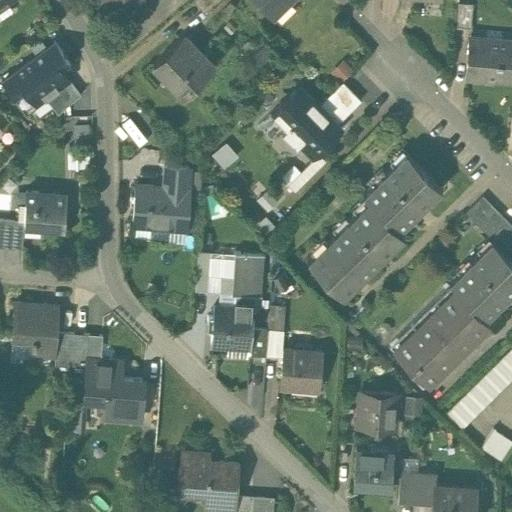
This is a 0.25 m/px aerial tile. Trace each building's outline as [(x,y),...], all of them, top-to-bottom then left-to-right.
[(193,0),(203,11),(215,0),(193,0)] [(254,0),(272,17),(289,0),(254,0)] [(472,3),(458,2),(456,26),(470,27),(472,3)] [(214,64),(182,32),(152,61),(153,62),(155,61),(172,79),(171,80),(183,93),(214,64)] [(511,44),(485,42),(485,36),(468,35),(465,76),(511,80),(511,44)] [(54,39),(1,79),(25,112),(70,78),(58,62),(66,55),(54,39)] [(342,80),(317,105),(336,123),(361,99),(342,80)] [(317,105),(298,85),(271,112),(284,126),(280,130),(295,145),(299,141),(312,154),(339,127),(336,123),(317,105)] [(224,166),(240,153),(227,138),(211,151),(224,166)] [(405,150),(362,193),(368,198),(396,227),(420,203),(423,205),(441,187),(405,150)] [(325,160),(319,153),(313,159),(319,166),(325,160)] [(312,159),(300,171),(307,178),(319,166),(313,159),(312,159)] [(171,186),(134,183),(132,222),(133,223),(134,219),(148,220),(148,224),(186,227),(189,188),(186,188),(188,165),(165,163),(164,178),(172,178),(171,186)] [(300,171),(287,184),(294,191),(307,178),(300,171)] [(65,193),(26,190),(23,222),(25,222),(25,220),(39,221),(39,223),(63,225),(65,193)] [(482,194),(465,211),(473,220),(490,203),(482,194)] [(368,198),(326,240),(362,276),(360,274),(383,251),(385,253),(404,235),(396,227),(368,198)] [(490,203),(473,220),(482,229),(499,212),(490,203)] [(499,212),(482,229),(491,238),(491,237),(508,221),(499,212)] [(0,244),(6,244),(21,246),(23,220),(7,219),(0,218),(0,244)] [(511,224),(508,221),(491,237),(491,238),(499,246),(511,233),(511,224)] [(511,233),(499,246),(508,255),(511,250),(511,233)] [(491,238),(449,280),(454,286),(482,314),(507,291),(509,293),(511,289),(511,259),(508,255),(499,246),(491,238)] [(362,276),(326,240),(306,259),(342,295),(362,276)] [(261,253),(235,251),(232,293),(234,293),(233,306),(250,307),(251,294),(258,295),(261,253)] [(454,286),(392,347),(426,381),(488,320),(482,314),(454,286)] [(57,304),(14,301),(11,335),(31,336),(31,343),(32,343),(31,350),(52,351),(52,352),(54,352),(55,330),(57,304)] [(233,306),(213,305),(210,340),(249,343),(250,327),(252,308),(233,306)] [(267,328),(250,327),(249,343),(250,343),(249,353),(266,354),(267,328)] [(282,329),(267,328),(266,354),(282,356),(282,348),(281,348),(282,329)] [(71,331),(55,330),(54,352),(55,352),(54,363),(69,364),(71,331)] [(86,333),(71,331),(69,364),(85,365),(85,358),(84,358),(86,333)] [(101,334),(86,333),(84,358),(85,358),(85,357),(87,358),(99,359),(101,334)] [(511,346),(446,412),(461,427),(511,377),(511,346)] [(321,351),(282,348),(282,356),(279,383),(296,384),(296,382),(317,384),(317,386),(318,386),(321,351)] [(143,379),(120,377),(122,361),(99,359),(87,358),(85,357),(85,358),(85,365),(83,395),(118,397),(117,414),(140,416),(143,379)] [(397,392),(359,390),(357,424),(394,427),(397,392)] [(511,440),(492,427),(480,445),(500,458),(511,440)] [(391,451),(355,448),(353,482),(374,483),(387,484),(389,484),(391,451)] [(237,460),(208,458),(208,452),(180,450),(177,489),(204,491),(203,503),(234,505),(235,494),(237,460)] [(417,470),(400,468),(397,495),(415,496),(417,470)] [(435,471),(417,470),(415,496),(432,497),(433,484),(434,484),(435,471)] [(434,484),(433,484),(432,497),(430,511),(473,511),(475,487),(434,484)] [(250,511),(252,495),(235,494),(234,505),(235,505),(234,511),(250,511)] [(271,511),(272,497),(252,495),(250,511),(271,511)]
